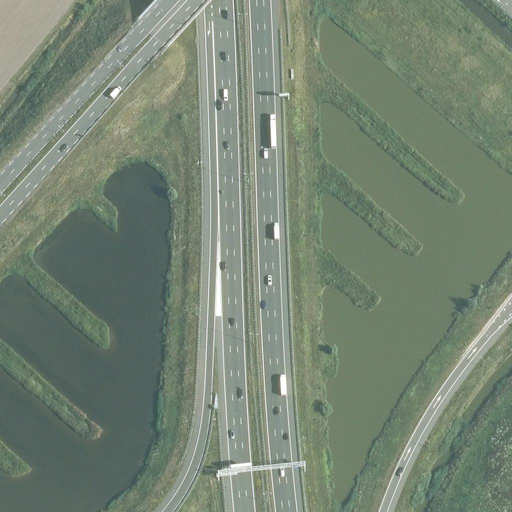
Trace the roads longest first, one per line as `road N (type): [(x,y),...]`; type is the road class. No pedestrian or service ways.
road 1 (motorway): [(286,511),(260,0)]
road 2 (motorway): [(229,204),(205,424),(190,474),(167,511)]
road 3 (motorway): [(229,204),(243,511)]
road 4 (motorway): [(0,215),(194,0)]
road 5 (motorway): [(170,0),(0,185)]
road 6 (motorway): [(387,511),(457,380),(511,311)]
road 7 (motorway): [(221,0),(229,204)]
